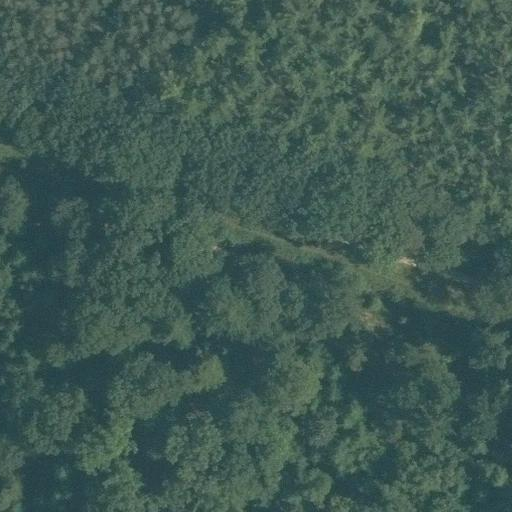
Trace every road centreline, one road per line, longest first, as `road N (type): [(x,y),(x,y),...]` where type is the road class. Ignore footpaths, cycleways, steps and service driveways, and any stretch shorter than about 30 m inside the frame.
road 1 (track): [(0,134),(511,305)]
road 2 (track): [(298,216),(395,0)]
